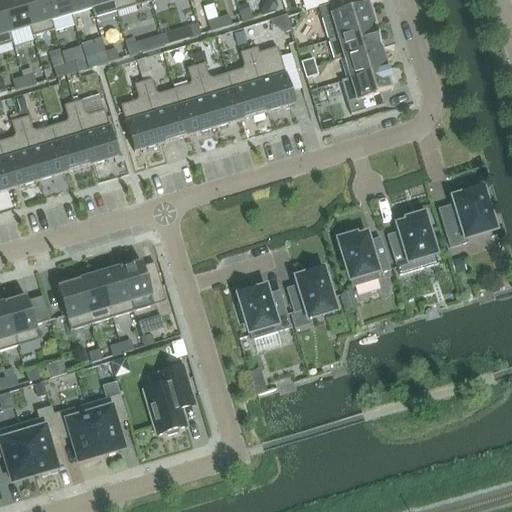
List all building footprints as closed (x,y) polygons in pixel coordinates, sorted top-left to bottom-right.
[(0,6),(9,35),(29,29),(20,0),(3,0),(0,1),(0,6)] [(51,22),(44,0),(20,0),(29,29),(32,38),(54,32),(51,22)] [(71,16),(66,0),(44,0),(51,22),(71,16)] [(89,0),(66,0),(71,16),(92,10),(89,0)] [(89,0),(92,10),(95,19),(116,13),(111,0),(89,0)] [(111,0),(116,13),(151,3),(149,0),(111,0)] [(348,0),(328,6),(318,9),(328,41),(328,42),(374,28),(374,27),(373,28),(367,7),(355,10),(352,0),(348,0)] [(0,47),(11,44),(9,35),(0,6),(0,47)] [(249,11),(238,14),(241,25),(243,24),(252,21),(249,11)] [(228,17),(217,20),(221,31),(222,30),(231,28),(228,17)] [(217,20),(207,23),(210,34),(212,34),(221,31),(217,20)] [(197,26),(186,29),(189,40),(191,40),(200,37),(197,26)] [(374,28),(328,42),(334,63),(344,60),(380,49),(374,28)] [(175,45),(172,34),(161,37),(164,48),(175,45)] [(136,44),(125,47),(128,57),(139,53),(136,44)] [(257,49),(248,51),(266,114),(294,105),(277,49),(258,54),(257,49)] [(380,49),(344,60),(350,81),(386,70),(380,50),(380,49)] [(115,51),(105,54),(108,65),(109,64),(119,61),(115,51)] [(241,70),(226,75),(240,122),(266,114),(248,51),(239,54),(243,67),(241,70)] [(105,54),(94,57),(97,68),(99,67),(108,65),(105,54)] [(300,64),(303,72),(315,69),(313,60),(300,64)] [(74,64),(64,67),(67,77),(68,77),(77,74),(74,64)] [(204,65),(195,67),(213,129),(240,122),(226,75),(211,79),(207,77),(204,65)] [(64,67),(53,70),(56,80),(57,80),(67,77),(64,67)] [(188,86),(173,91),(187,137),(213,129),(195,67),(186,70),(189,83),(188,86)] [(303,72),(305,80),(318,77),(315,69),(303,72)] [(350,81),(341,84),(351,117),(360,114),(384,107),(381,95),(392,91),(386,70),(350,81)] [(33,76),(22,79),(25,89),(26,89),(36,86),(33,76)] [(22,79),(12,82),(15,93),(16,92),(25,89),(22,79)] [(151,80),(142,83),(160,145),(187,137),(173,91),(158,95),(154,93),(151,80)] [(133,153),(160,145),(142,83),(133,86),(136,99),(134,102),(119,107),(133,153)] [(81,101),(72,104),(91,166),(119,158),(104,111),(89,116),(85,114),(81,101)] [(51,127),(65,174),(91,166),(72,104),(63,107),(67,119),(65,123),(51,127)] [(28,117),(19,120),(38,182),(65,174),(51,127),(36,132),(32,130),(28,117)] [(0,142),(0,151),(12,190),(38,182),(19,120),(10,123),(14,135),(12,139),(0,142)] [(0,193),(12,190),(0,151),(0,193)] [(299,185),(209,210),(216,236),(233,231),(236,242),(254,237),(253,230),(267,226),(266,221),(306,210),(299,185)] [(468,244),(466,239),(493,231),(487,209),(490,207),(486,192),(482,193),(481,189),(462,195),(463,197),(453,200),(455,206),(438,212),(450,250),(468,244)] [(387,238),(397,270),(399,277),(437,265),(434,255),(422,217),(406,222),(407,224),(397,227),(399,234),(387,238)] [(338,243),(352,289),(378,281),(377,276),(389,272),(379,240),(367,244),(365,237),(355,240),(354,238),(338,243)] [(296,269),(294,256),(281,259),(283,271),(296,269)] [(141,263),(119,270),(132,313),(166,303),(154,265),(142,268),(141,263)] [(99,277),(112,320),(132,313),(119,270),(118,270),(119,271),(99,277)] [(298,287),(286,291),(293,315),(305,311),(308,320),(310,319),(334,312),(321,270),(305,275),(306,277),(296,280),(298,287)] [(78,282),(91,326),(112,320),(99,277),(79,283),(79,282),(78,282)] [(69,332),(91,326),(78,282),(56,289),(69,332)] [(245,321),(251,342),(290,330),(278,293),(266,297),(264,290),(254,293),(253,291),(237,296),(240,305),(236,306),(241,322),(245,321)] [(49,323),(42,298),(27,303),(25,298),(4,304),(3,305),(4,305),(17,348),(38,342),(34,327),(49,323)] [(3,305),(0,306),(0,353),(17,348),(4,305),(3,305)] [(151,336),(140,339),(143,349),(154,346),(151,336)] [(119,345),(122,355),(133,352),(130,342),(119,345)] [(122,355),(119,345),(109,348),(112,358),(122,355)] [(102,361),(99,352),(88,355),(91,365),(102,361)] [(174,355),(175,360),(186,357),(184,352),(174,355)] [(162,387),(143,393),(156,437),(163,435),(168,437),(176,434),(179,430),(186,428),(181,411),(194,407),(190,394),(183,369),(158,376),(162,387)] [(38,380),(35,371),(24,374),(27,384),(38,380)] [(4,380),(7,390),(17,387),(14,377),(4,380)] [(263,387),(253,390),(254,396),(265,393),(263,387)] [(119,397),(85,407),(100,458),(102,457),(122,451),(114,425),(126,422),(119,397)] [(52,417),(59,441),(71,438),(79,464),(99,458),(100,458),(85,407),(52,417)] [(39,421),(19,427),(34,477),(35,477),(40,475),(41,479),(56,474),(48,445),(59,441),(52,417),(50,410),(37,413),(39,421)] [(19,427),(0,432),(0,458),(4,458),(12,483),(32,477),(32,478),(34,477),(19,427)]
